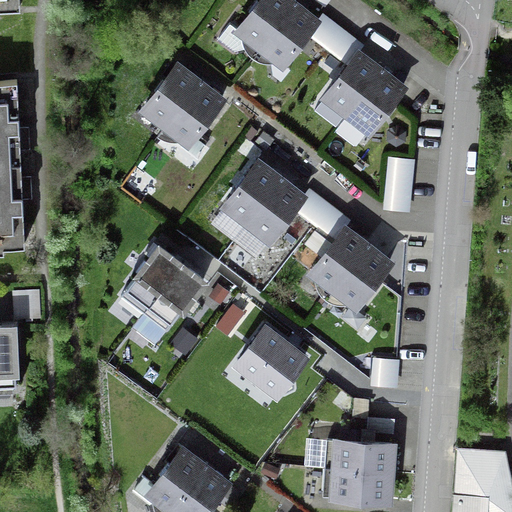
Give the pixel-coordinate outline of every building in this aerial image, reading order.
[(0,0),(0,9),(18,9),(17,0),(0,0)] [(298,8),(293,4),(288,0),(287,0),(260,0),(258,3),(256,2),(247,12),(249,14),(237,30),(241,34),(241,41),(243,49),(248,55),(251,58),(262,63),(270,64),(278,62),(281,65),(294,48),(296,50),(304,39),(302,37),(305,34),(315,21),(298,8)] [(387,76),(379,70),(375,67),(357,53),(344,70),(342,68),(334,79),(336,80),(323,97),(334,105),(331,109),(343,118),(354,126),(357,122),(368,131),(381,114),(383,116),(391,105),(389,103),(402,87),(387,76)] [(155,93),(142,109),(165,126),(157,137),(160,139),(167,143),(175,143),(183,140),(187,143),(199,127),(201,128),(210,117),(208,116),(220,99),(205,87),(198,82),(191,77),(176,65),(163,82),(161,80),(153,91),(155,93)] [(0,252),(2,252),(2,247),(23,246),(20,189),(20,175),(19,163),(18,134),(16,80),(0,81),(0,252)] [(410,162),(391,160),(387,208),(406,209),(410,162)] [(291,210),(301,196),(286,184),(279,179),(274,175),(257,162),(244,178),(242,177),(234,188),(236,189),(223,205),(246,223),(242,227),(254,235),(257,232),(268,240),(281,224),(283,225),(291,214),(289,213),(291,210)] [(375,279),(388,262),(373,251),(366,245),(361,241),(343,228),(331,245),(329,243),(320,254),(322,256),(310,272),(314,275),(314,283),(316,291),(321,297),(324,299),(335,305),(343,305),(351,303),(354,306),(367,290),(369,291),(377,280),(375,279)] [(186,268),(180,263),(174,259),(158,246),(145,263),(143,261),(135,272),(137,274),(119,296),(142,313),(164,330),(181,308),(183,309),(192,298),(189,297),(202,280),(186,268)] [(37,292),(16,293),(17,318),(38,317),(37,292)] [(15,349),(13,349),(12,326),(0,326),(0,386),(14,386),(13,362),(15,362),(15,349)] [(263,327),(236,363),(275,393),(303,358),(263,327)] [(391,422),(370,421),(370,432),(390,433),(391,422)] [(386,500),(388,473),(391,444),(368,443),(326,440),(324,469),(322,496),(350,498),(386,500)] [(147,493),(151,496),(151,502),(152,510),(153,511),(203,511),(204,510),(206,511),(211,506),(215,501),(213,499),(225,483),(203,466),(181,449),(168,465),(166,464),(163,468),(158,475),(160,476),(147,493)] [(452,494),(451,511),(485,511),(486,502),(511,497),(508,479),(498,481),(493,452),(457,449),(454,494),(452,494)]
